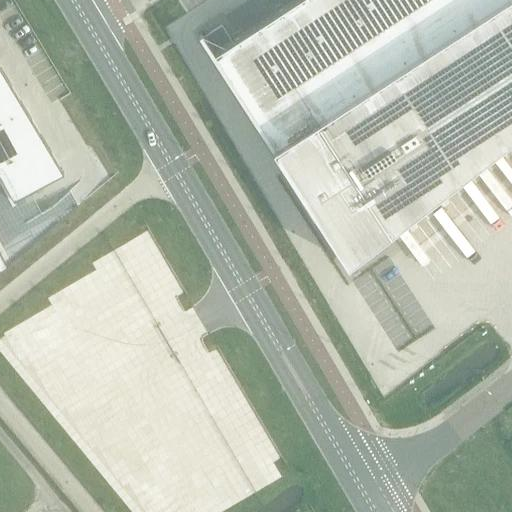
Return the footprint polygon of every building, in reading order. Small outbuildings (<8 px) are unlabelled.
[(200,32),(199,33),(212,54),(306,200),(346,262),(386,231),(511,133),(511,0),(294,0),(213,52),(200,32)] [(221,25),(204,36),(214,51),(231,40),(221,25)] [(0,67),(0,174),(13,198),(15,197),(17,200),(28,194),(26,191),(62,171),(0,67)] [(393,366),(368,380),(373,389),(398,375),(393,366)] [(138,508),(140,511),(218,511),(285,478),(280,467),(278,452),(258,414),(231,428),(230,423),(220,403),(224,441),(219,444),(207,445),(208,459),(185,462),(181,463),(183,479),(172,484),(163,485),(167,493),(167,490),(174,503),(138,507),(138,508)]
